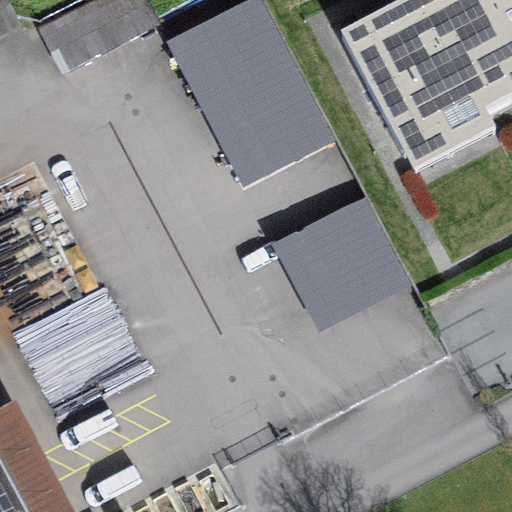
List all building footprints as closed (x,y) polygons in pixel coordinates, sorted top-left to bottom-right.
[(0,0),(0,34),(19,25),(5,0),(0,0)] [(151,23),(138,0),(89,0),(38,26),(61,70),(151,23)] [(331,138),(259,0),(255,0),(172,43),(245,182),(331,138)] [(416,163),(511,111),(511,0),(407,0),(346,33),(416,163)] [(407,284),(365,201),(277,246),(319,328),(407,284)] [(27,511),(0,462),(0,511),(27,511)]
